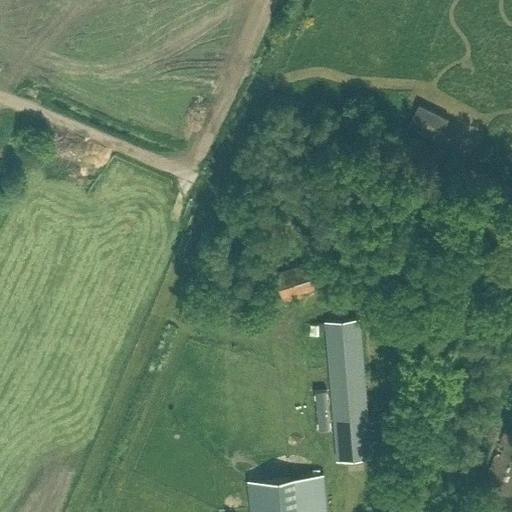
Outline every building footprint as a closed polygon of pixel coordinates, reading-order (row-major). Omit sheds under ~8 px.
[(434,138),(443,113),(411,101),(402,126),(434,138)] [(283,295),(321,284),(313,258),(275,270),(283,295)] [(337,459),(371,456),(359,316),(325,319),(337,459)] [(506,511),(511,497),(511,411),(471,511),(506,511)] [(251,511),(325,511),(322,472),(248,479),(251,511)]
